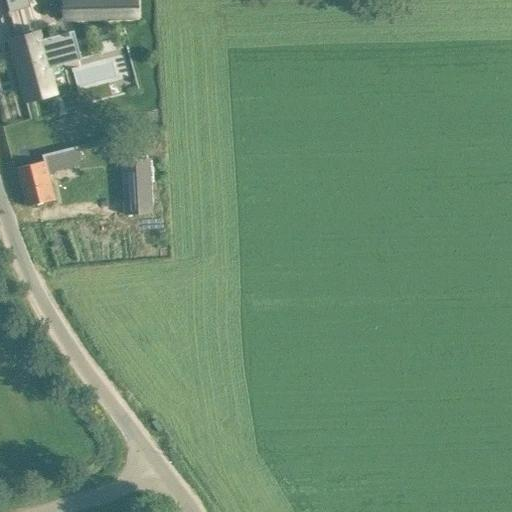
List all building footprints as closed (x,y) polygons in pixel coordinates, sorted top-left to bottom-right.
[(28,0),(8,0),(12,11),(30,6),(28,0)] [(63,0),(64,19),(136,17),(136,0),(63,0)] [(18,48),(12,50),(17,67),(16,68),(25,99),(46,94),(46,93),(53,91),(47,68),(63,63),(63,64),(65,63),(58,34),(40,39),(39,33),(15,40),(18,48)] [(45,167),(17,173),(26,206),(55,199),(47,172),(56,170),(55,166),(79,159),(77,151),(52,157),(43,159),(45,167)] [(123,161),(126,213),(150,211),(147,159),(123,161)]
